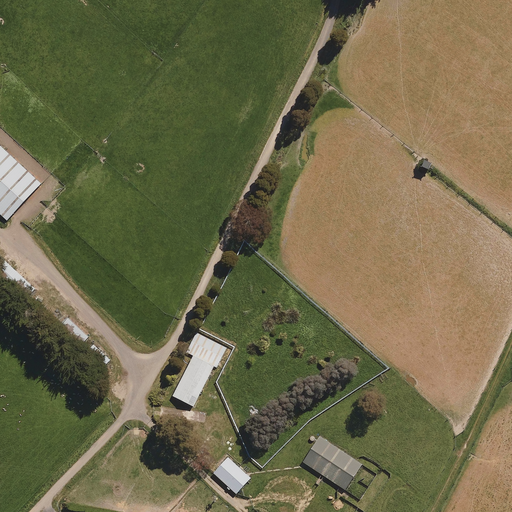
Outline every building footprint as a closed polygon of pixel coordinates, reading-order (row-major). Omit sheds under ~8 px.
[(42,186),(0,147),(0,214),(8,222),(42,186)] [(38,290),(10,264),(3,271),(30,297),(38,290)] [(91,337),(69,318),(63,325),(85,344),(91,337)] [(217,368),(228,348),(205,336),(197,332),(187,353),(195,357),(173,398),(194,409),(215,368),(217,368)] [(113,361),(95,344),(88,351),(107,368),(113,361)] [(363,467),(321,438),(303,463),(346,492),(363,467)] [(252,480),(229,459),(214,475),(237,496),(252,480)]
